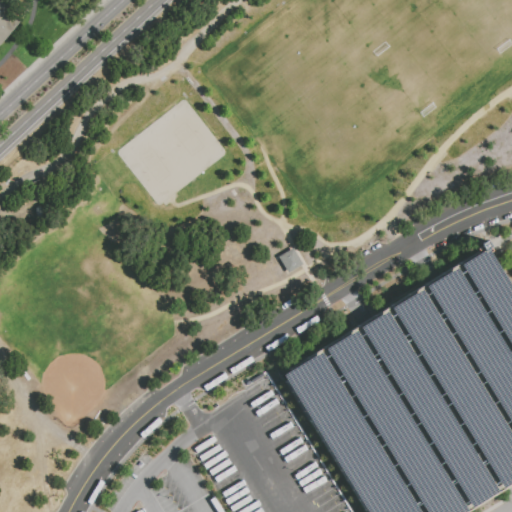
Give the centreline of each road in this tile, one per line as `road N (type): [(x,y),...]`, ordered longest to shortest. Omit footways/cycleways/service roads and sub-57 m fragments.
road 1 (residential): [(107,454),(31,422),(0,380),(36,166),(236,0)]
road 2 (residential): [(75,496),(131,425),(342,285)]
road 3 (secondary): [(0,148),(159,0)]
road 4 (secondary): [(127,0),(0,118)]
